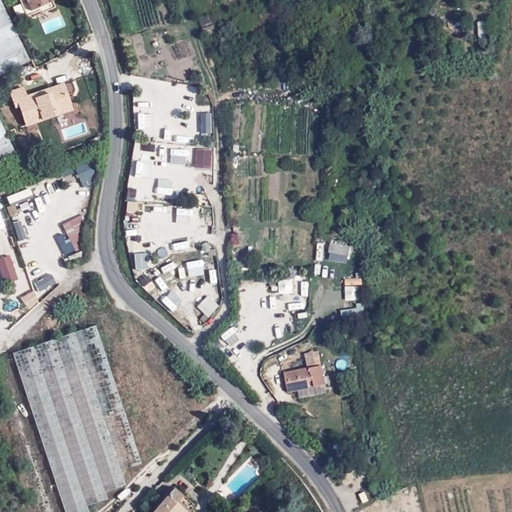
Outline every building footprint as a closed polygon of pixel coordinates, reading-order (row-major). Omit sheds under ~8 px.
[(19,0),(27,16),(41,10),(43,13),(56,7),(53,0),(19,0)] [(0,78),(27,65),(0,4),(0,158),(14,152),(0,124),(0,78)] [(441,35),(424,29),(421,37),(428,40),(428,38),(439,41),(441,35)] [(63,67),(54,72),(60,82),(69,76),(63,67)] [(23,85),(7,90),(13,108),(18,108),(24,126),(75,109),(66,82),(27,94),(23,85)] [(213,133),(213,112),(202,112),(203,133),(213,133)] [(146,142),(145,150),(155,151),(156,143),(146,142)] [(306,155),(317,154),(316,143),(306,143),(306,155)] [(196,148),(196,167),(213,167),(213,148),(196,148)] [(132,173),(149,177),(153,162),(136,157),(132,173)] [(87,159),(72,166),(80,182),(95,174),(87,159)] [(127,201),(126,211),(136,212),(138,202),(127,201)] [(81,248),(84,213),(62,224),(75,251),(81,248)] [(13,222),(19,240),(28,237),(22,218),(13,222)] [(59,232),(52,235),(63,257),(70,253),(59,232)] [(266,261),(280,263),(284,241),(270,238),(266,261)] [(317,242),(316,260),(324,261),(325,243),(317,242)] [(350,255),(351,244),(330,242),(329,253),(350,255)] [(147,252),(135,253),(136,269),(148,268),(147,252)] [(8,254),(0,256),(0,275),(3,286),(17,281),(8,254)] [(30,274),(45,270),(40,254),(25,258),(30,274)] [(138,280),(148,292),(157,285),(147,272),(138,280)] [(35,281),(38,291),(57,284),(53,274),(35,281)] [(280,278),(280,291),(304,289),(303,277),(280,278)] [(241,308),(257,305),(254,289),(238,291),(241,308)] [(280,304),(279,289),(271,290),(272,304),(280,304)] [(161,301),(170,306),(174,299),(164,294),(161,301)] [(290,311),(304,310),(303,295),(289,296),(290,311)] [(342,319),(363,317),(363,305),(357,305),(357,309),(341,310),(342,319)] [(182,322),(188,318),(176,306),(171,311),(182,322)] [(87,511),(88,506),(106,500),(104,493),(126,485),(123,469),(141,462),(95,327),(15,354),(65,511),(87,511)] [(318,351),(312,352),(315,368),(321,367),(318,351)] [(288,392),(332,382),(330,374),(321,367),(315,368),(312,352),(304,354),(307,367),(284,372),(288,392)] [(185,511),(166,496),(152,511),(185,511)]
